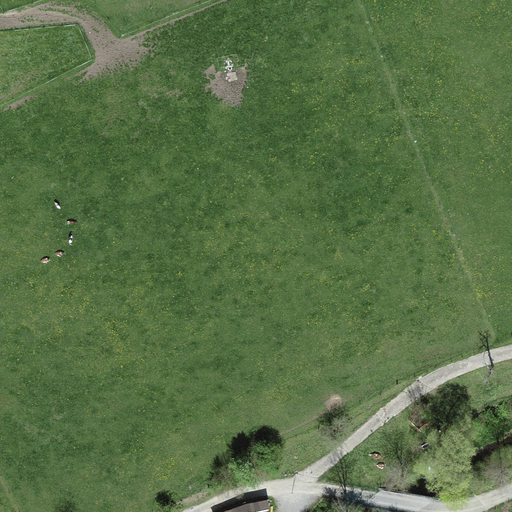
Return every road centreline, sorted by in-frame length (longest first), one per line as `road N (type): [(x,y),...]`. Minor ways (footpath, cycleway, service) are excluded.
road 1 (track): [(511,352),(405,395),(295,488)]
road 2 (track): [(511,495),(453,511),(295,488)]
